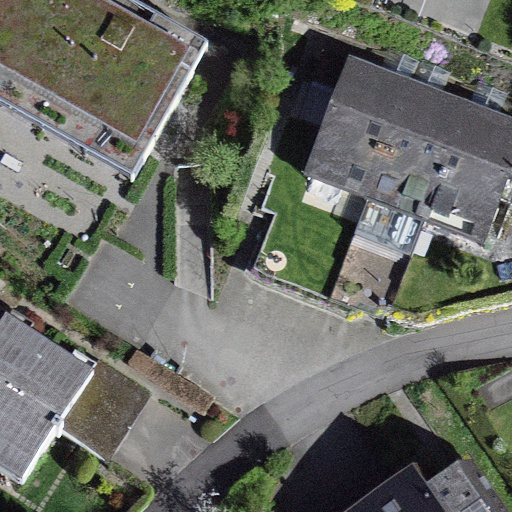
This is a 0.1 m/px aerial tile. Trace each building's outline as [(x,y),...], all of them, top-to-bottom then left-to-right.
[(0,0),(0,79),(148,163),(211,51),(177,31),(164,55),(66,0),(0,0)] [(314,169),(369,190),(409,82),(354,62),(314,169)] [(476,107),(409,82),(369,190),(437,215),(476,107)] [(511,185),(511,120),(476,107),(437,215),(494,236),(511,185)] [(267,234),(249,276),(274,287),(292,245),(267,234)] [(311,253),(292,245),(274,287),(294,295),(311,253)] [(311,253),(294,295),(321,306),(339,264),(311,253)] [(339,264),(321,306),(349,318),(366,276),(339,264)] [(0,425),(50,344),(0,313),(0,425)] [(93,370),(50,344),(0,425),(0,462),(27,479),(60,424),(93,370)] [(147,403),(93,370),(60,424),(114,457),(147,403)] [(418,459),(333,511),(509,511),(471,452),(430,478),(418,459)]
